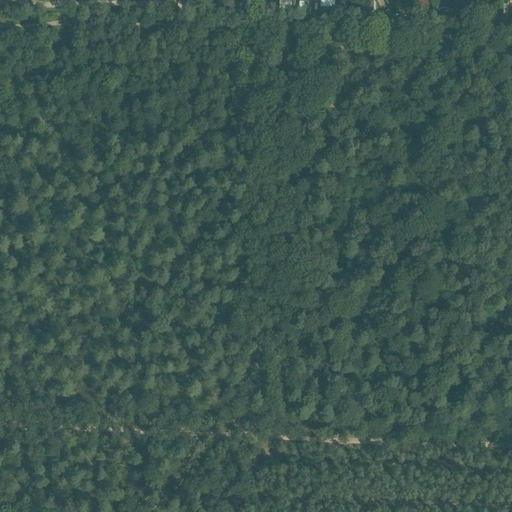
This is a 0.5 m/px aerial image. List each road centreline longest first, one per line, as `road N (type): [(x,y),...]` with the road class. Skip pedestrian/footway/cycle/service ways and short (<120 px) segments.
road 1 (track): [(511,44),(0,22)]
road 2 (track): [(0,426),(511,446)]
road 3 (track): [(221,27),(266,65),(281,99),(256,435)]
